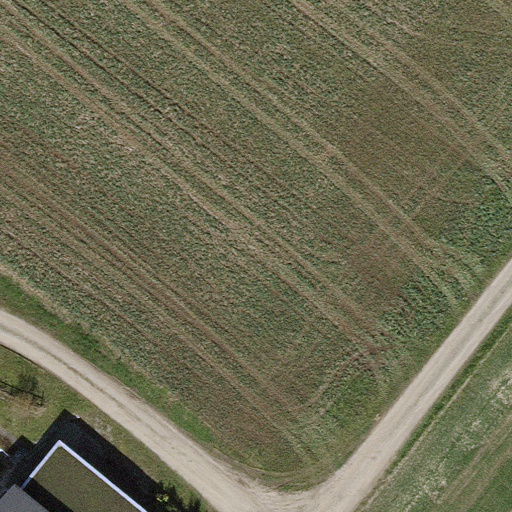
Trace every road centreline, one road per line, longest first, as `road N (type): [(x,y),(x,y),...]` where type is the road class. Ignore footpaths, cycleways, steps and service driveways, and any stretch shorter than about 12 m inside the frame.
road 1 (unknown): [(244,511),(202,461),(61,371),(0,344)]
road 2 (track): [(330,511),(511,285)]
